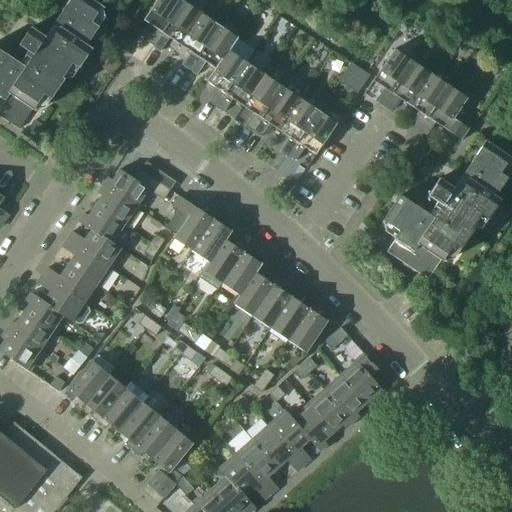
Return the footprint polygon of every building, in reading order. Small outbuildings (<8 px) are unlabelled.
[(0,115),(19,129),(33,109),(36,112),(37,110),(35,108),(44,94),(52,99),(65,79),(62,78),(72,64),(79,69),(93,49),(87,45),(99,27),(92,22),(101,8),(104,10),(105,8),(93,0),(69,0),(53,25),(59,29),(51,41),(31,27),(19,45),(26,50),(18,62),(0,49),(0,115)] [(146,40),(154,46),(184,1),(181,0),(157,0),(144,20),(155,28),(146,40)] [(170,38),(180,45),(202,13),(184,1),(154,46),(161,51),(170,38)] [(182,65),(190,70),(219,25),(202,13),(180,45),(191,52),(182,65)] [(206,62),(215,68),(216,69),(229,50),(230,51),(238,38),(219,25),(190,70),(197,75),(206,62)] [(376,101),(383,106),(413,62),(395,49),(373,81),(384,88),(376,101)] [(209,102),(217,107),(247,62),(230,51),(229,50),(216,69),(215,68),(207,81),(218,89),(209,102)] [(109,59),(101,68),(110,75),(118,67),(109,59)] [(233,99),(243,106),(265,74),(247,62),(217,107),(224,112),(233,99)] [(400,98),(410,105),(431,74),(413,62),(383,106),(391,111),(400,98)] [(351,63),(345,72),(364,84),(370,75),(351,63)] [(245,126),(253,131),(285,83),(285,79),(282,76),(275,71),(271,70),(267,71),(265,74),(243,106),(254,113),(245,126)] [(411,125),(419,130),(449,86),(431,74),(410,105),(420,112),(411,125)] [(269,123),(280,130),(303,95),(303,91),(300,88),(293,83),(289,82),(285,83),(253,131),(261,136),(269,123)] [(449,86),(419,130),(427,135),(435,123),(462,140),(469,129),(454,119),(468,98),(449,86)] [(281,150),(289,155),(321,106),(321,103),(318,100),(311,95),(307,94),(303,95),(280,130),(290,137),(281,150)] [(321,106),(289,155),(296,160),(305,148),(316,155),(342,116),(323,104),(321,106)] [(33,119),(27,129),(38,137),(45,127),(33,119)] [(435,201),(427,213),(400,195),(382,222),(383,224),(385,232),(395,239),(386,252),(428,280),(441,260),(445,262),(446,261),(443,259),(453,245),(460,250),(474,230),(471,228),(481,214),(488,219),(501,200),(496,196),(508,178),(500,173),(510,159),(511,160),(511,157),(486,140),(462,176),(468,180),(460,192),(440,178),(428,196),(435,201)] [(108,178),(103,185),(139,209),(151,192),(164,200),(176,182),(146,162),(134,179),(120,170),(113,180),(108,178)] [(102,196),(96,206),(127,227),(139,209),(103,185),(98,193),(102,196)] [(0,194),(0,218),(4,221),(9,215),(0,208),(0,200),(3,196),(0,194)] [(173,238),(192,251),(216,215),(209,209),(206,214),(184,199),(180,196),(173,206),(188,216),(173,238)] [(79,222),(92,231),(92,230),(115,245),(116,244),(127,227),(96,206),(89,216),(84,213),(79,222)] [(192,251),(209,262),(210,262),(226,240),(232,232),(221,224),(224,220),(216,215),(192,251)] [(72,231),(67,239),(112,269),(124,250),(116,244),(115,245),(92,230),(92,231),(85,240),(72,231)] [(156,234),(150,243),(159,249),(165,240),(156,234)] [(75,256),(68,266),(99,287),(112,269),(67,239),(62,247),(75,256)] [(204,270),(222,283),(246,247),(239,242),(236,246),(226,240),(210,262),(209,262),(204,270)] [(159,249),(150,243),(144,252),(153,258),(159,249)] [(222,283),(239,295),(240,295),(256,272),(256,273),(262,264),(251,257),(254,253),(246,247),(222,283)] [(48,267),(43,275),(87,305),(99,287),(68,266),(61,276),(48,267)] [(234,303),(252,316),(276,280),(269,275),(266,279),(256,273),(256,272),(240,295),(239,295),(234,303)] [(43,275),(38,283),(51,292),(44,301),(44,302),(66,317),(66,318),(75,324),(76,322),(78,324),(82,323),(90,312),(89,309),(86,307),(87,305),(43,275)] [(252,316),(271,328),(291,297),(281,290),(284,285),(276,280),(252,316)] [(30,304),(23,314),(54,335),(66,318),(66,317),(44,302),(44,301),(31,292),(25,301),(30,304)] [(271,328),(289,340),(312,304),(304,299),(302,303),(291,297),(271,328)] [(151,312),(160,318),(166,309),(157,303),(151,312)] [(312,304),(289,340),(307,352),(328,321),(317,314),(320,309),(312,304)] [(12,321),(6,329),(42,353),(54,335),(23,314),(16,324),(12,321)] [(139,324),(147,330),(153,321),(145,315),(139,324)] [(153,321),(147,330),(156,336),(162,327),(153,321)] [(177,331),(186,337),(192,328),(184,322),(177,331)] [(325,341),(332,349),(347,335),(340,327),(333,334),(325,341)] [(192,328),(186,337),(195,343),(201,335),(192,328)] [(42,353),(6,329),(1,337),(6,340),(0,348),(0,351),(30,372),(42,353)] [(174,349),(182,355),(188,346),(180,340),(174,349)] [(85,342),(79,350),(87,357),(94,349),(85,342)] [(188,346),(182,355),(191,361),(197,353),(188,346)] [(213,356),(221,363),(227,354),(219,348),(213,356)] [(87,357),(79,350),(72,359),(80,365),(87,357)] [(76,397),(85,404),(109,375),(114,368),(97,354),(65,394),(73,400),(76,397)] [(227,354),(221,363),(230,369),(236,360),(227,354)] [(365,354),(340,376),(365,404),(374,396),(378,400),(385,393),(382,389),(390,382),(365,354)] [(310,358),(302,365),(309,373),(317,366),(310,358)] [(209,374),(217,380),(224,372),(215,365),(209,374)] [(309,373),(302,365),(294,372),(301,380),(309,373)] [(266,369),(260,377),(269,383),(274,375),(266,369)] [(224,372),(217,380),(226,387),(232,378),(224,372)] [(92,416),(99,422),(126,388),(109,375),(85,404),(95,412),(92,416)] [(56,376),(50,385),(59,391),(65,382),(56,376)] [(340,376),(324,390),(352,422),(359,416),(356,412),(365,404),(340,376)] [(269,383),(260,377),(253,386),(262,392),(269,383)] [(109,424),(119,432),(143,402),(148,396),(131,382),(126,388),(99,422),(106,428),(109,424)] [(278,386),(269,393),(276,401),(284,393),(278,386)] [(324,390),(307,404),(333,433),(342,424),(345,428),(352,422),(324,390)] [(125,443),(132,449),(159,416),(143,402),(119,432),(128,439),(125,443)] [(307,404),(292,418),(291,418),(310,439),(309,440),(319,452),(327,445),(323,441),(333,433),(307,404)] [(285,410),(268,425),(304,465),(311,459),(301,447),(309,440),(310,439),(291,418),(292,418),(285,410)] [(143,451),(152,459),(176,429),(159,416),(132,449),(139,455),(143,451)] [(0,495),(15,508),(18,505),(25,511),(54,511),(82,477),(14,422),(4,435),(0,431),(0,495)] [(268,425),(252,439),(277,468),(287,460),(297,471),(304,465),(268,425)] [(162,467),(148,484),(164,497),(175,484),(166,477),(173,469),(194,444),(176,429),(152,459),(162,467)] [(252,439),(235,454),(271,494),(278,488),(268,476),(277,468),(252,439)] [(207,440),(200,446),(206,454),(213,447),(207,440)] [(219,469),(225,477),(226,476),(245,497),(245,496),(254,489),(264,500),(271,494),(235,454),(219,469)] [(186,463),(193,471),(201,464),(194,455),(186,463)] [(173,469),(166,477),(175,484),(181,476),(173,469)] [(225,477),(210,490),(229,511),(242,511),(244,511),(245,511),(250,511),(256,508),(245,496),(245,497),(226,476),(225,477)] [(164,497),(148,484),(142,491),(158,504),(164,497)] [(229,511),(210,490),(194,505),(200,511),(229,511)] [(0,495),(0,511),(25,511),(18,505),(15,508),(0,495)]
